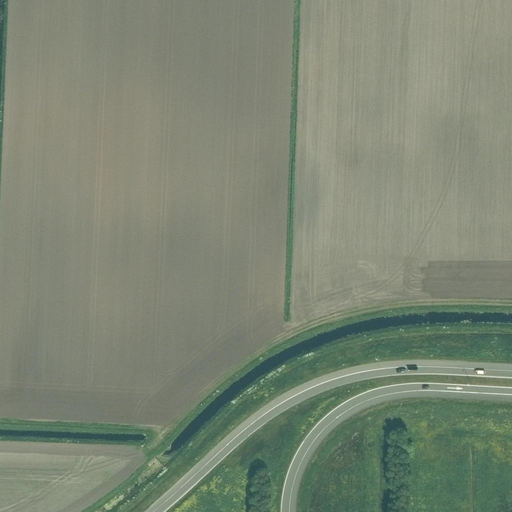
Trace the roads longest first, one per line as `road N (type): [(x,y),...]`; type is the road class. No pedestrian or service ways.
road 1 (track): [(511,303),(382,306),(290,333),(204,394),(151,446)]
road 2 (motorway): [(511,374),(382,372),(323,386),(256,424),(158,511)]
road 3 (motorway): [(284,511),(301,451),(357,400),(409,387),(511,391)]
